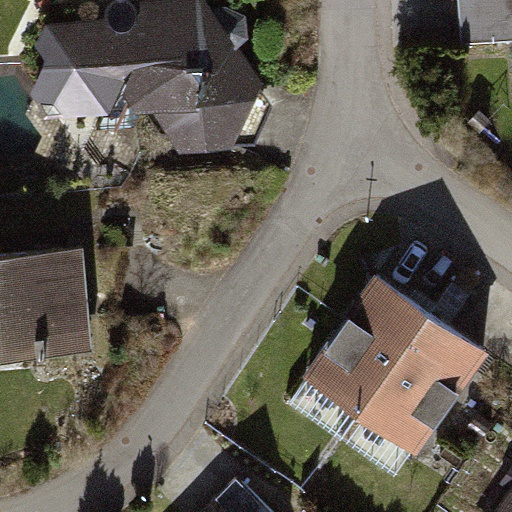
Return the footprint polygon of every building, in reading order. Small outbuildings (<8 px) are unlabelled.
[(117,23),(56,27),(37,72),(59,118),(143,114),(168,150),(218,161),(248,142),(273,88),(213,0),(117,4),(117,23)] [(0,257),(0,359),(93,351),(84,250),(0,257)] [(357,426),(436,312),(382,273),(302,383),(357,426)] [(436,312),(357,426),(409,459),(488,348),(436,312)] [(224,511),(209,497),(194,511),(224,511)]
